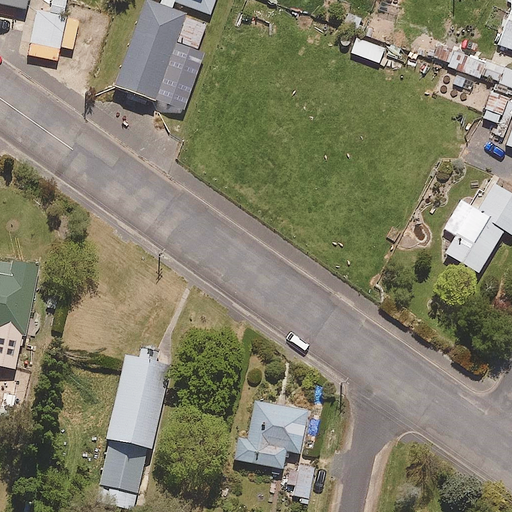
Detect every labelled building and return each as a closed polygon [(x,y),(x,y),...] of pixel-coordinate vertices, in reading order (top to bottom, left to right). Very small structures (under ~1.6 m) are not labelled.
[(71,2),(64,0),(40,0),(31,42),(59,49),(71,2)] [(186,10),(159,0),(143,0),(113,81),(155,96),(186,10)] [(214,0),(177,0),(210,12),(214,0)] [(511,11),(510,11),(498,44),(511,49),(511,11)] [(385,49),(357,38),(351,53),(380,63),(385,49)] [(511,71),(468,56),(463,71),(511,88),(511,71)] [(507,99),(492,93),(483,118),(499,123),(507,99)] [(511,194),(494,184),(488,195),(482,192),(446,254),(479,273),(504,230),(511,235),(511,194)] [(38,269),(0,262),(0,365),(16,369),(22,334),(26,335),(38,269)] [(138,359),(125,356),(107,439),(109,440),(96,502),(133,510),(148,447),(152,448),(171,364),(160,362),(162,352),(140,349),(138,359)] [(308,410),(254,401),(248,436),(234,434),(230,459),(283,468),(286,451),(300,453),(308,410)] [(315,469),(302,465),(294,495),(308,499),(315,469)]
